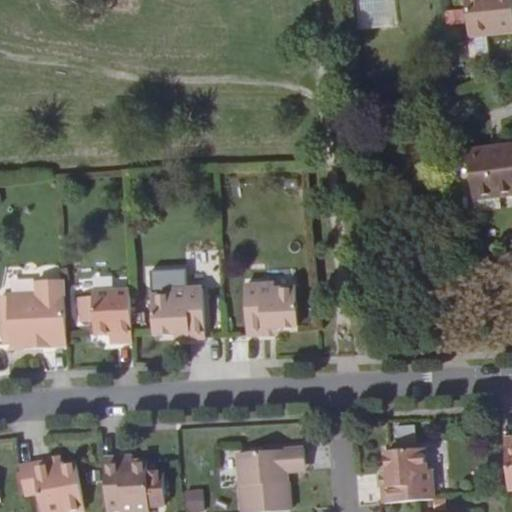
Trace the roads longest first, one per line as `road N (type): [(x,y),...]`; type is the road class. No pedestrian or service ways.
road 1 (residential): [(0,411),(333,387)]
road 2 (residential): [(333,387),(511,377)]
road 3 (residential): [(344,511),(333,387)]
